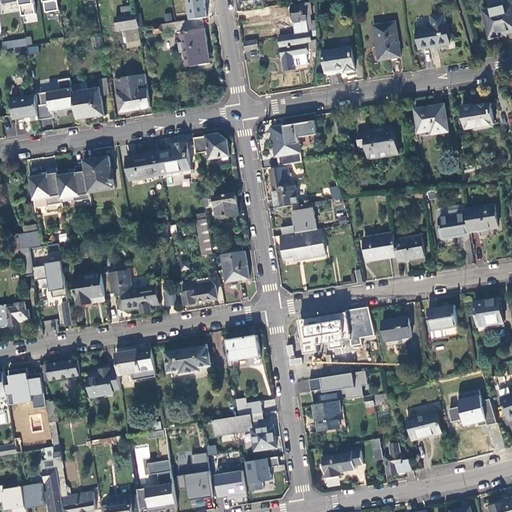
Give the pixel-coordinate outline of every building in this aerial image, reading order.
[(206,0),(186,0),(190,20),(209,17),(206,0)] [(294,23),(296,34),(309,32),(317,31),(316,21),(311,21),(311,14),(312,14),(310,2),(291,5),(292,6),(287,7),(290,24),(294,23)] [(511,4),(484,10),(491,37),(511,32),(511,4)] [(121,7),(123,16),(136,14),(135,5),(121,7)] [(269,13),(269,7),(257,9),(258,16),(269,13)] [(258,16),(257,9),(242,12),(244,18),(258,16)] [(421,49),(451,44),(448,24),(448,25),(446,13),(432,15),(434,27),(418,29),(421,49)] [(116,17),(118,32),(122,31),(139,28),(136,14),(123,16),(116,17)] [(205,25),(204,18),(197,19),(198,26),(205,25)] [(181,42),(179,43),(181,52),(188,51),(190,67),(209,64),(206,39),(207,38),(205,25),(198,26),(197,19),(190,20),(176,22),(177,30),(179,30),(181,42)] [(154,34),(177,30),(176,22),(153,26),(154,34)] [(401,56),(395,22),(374,26),(377,47),(380,46),(382,60),(401,56)] [(46,39),(64,36),(63,27),(61,28),(61,27),(44,30),(46,39)] [(128,49),(142,47),(139,28),(122,31),(125,43),(127,43),(128,49)] [(296,34),(278,36),(285,71),(297,69),(297,66),(295,56),(308,54),(309,54),(309,49),(316,48),(317,40),(310,41),(309,32),(296,34)] [(101,47),(99,37),(91,38),(93,48),(101,47)] [(0,43),(0,50),(28,46),(27,39),(0,43)] [(259,49),(258,40),(245,42),(246,51),(259,49)] [(352,47),(324,52),(327,73),(343,70),(344,73),(356,71),(352,47)] [(295,56),(297,66),(307,64),(309,62),(308,54),(295,56)] [(122,112),(151,107),(146,75),(117,80),(122,112)] [(88,90),(73,92),(74,101),(77,119),(105,115),(102,96),(111,94),(109,78),(99,80),(100,88),(88,90)] [(88,90),(86,82),(72,84),(73,92),(88,90)] [(29,117),(39,115),(36,95),(12,99),(15,119),(29,117)] [(52,123),(77,119),(74,101),(49,105),(52,123)] [(491,103),(463,108),(467,129),(476,128),(476,131),(489,129),(489,125),(495,124),(491,103)] [(445,105),(416,110),(419,132),(436,130),(437,134),(449,132),(445,105)] [(274,128),(280,166),(303,162),(297,125),(274,128)] [(399,153),(395,127),(365,131),(365,132),(357,134),(361,156),(369,155),(369,158),(399,153)] [(220,134),(194,138),(197,154),(209,152),(210,159),(230,155),(228,140),(220,134)] [(178,148),(158,151),(162,174),(191,170),(187,142),(177,143),(178,148)] [(131,180),(162,174),(158,151),(127,156),(131,180)] [(115,188),(110,157),(85,161),(85,165),(89,191),(89,192),(115,188)] [(70,169),(58,171),(62,199),(74,197),(75,201),(91,199),(89,192),(89,191),(85,165),(76,166),(77,173),(71,174),(70,169)] [(270,170),(277,208),(295,205),(300,205),(296,185),(292,186),(288,167),(270,170)] [(42,173),(30,175),(34,200),(47,198),(48,205),(63,203),(62,199),(58,171),(57,168),(48,169),(48,174),(43,175),(42,173)] [(321,188),(323,201),(343,198),(335,175),(326,178),(328,187),(321,188)] [(236,193),(205,198),(206,209),(217,207),(219,217),(240,214),(236,193)] [(282,227),(283,235),(308,231),(318,229),(314,207),(313,202),(300,205),(295,205),(297,218),(294,218),(295,225),(282,227)] [(495,205),(466,210),(470,232),(499,228),(495,205)] [(454,235),(470,232),(466,210),(440,214),(444,239),(454,237),(454,235)] [(203,254),(213,253),(207,219),(197,221),(203,254)] [(23,232),(37,230),(36,224),(22,227),(23,232)] [(326,255),(322,228),(318,229),(308,231),(312,257),(326,255)] [(285,258),(301,255),(302,259),(312,257),(308,231),(283,235),(280,235),(285,258)] [(39,232),(20,235),(22,250),(30,248),(42,247),(40,233),(39,232)] [(381,260),(398,257),(395,240),(394,233),(365,238),(368,259),(381,257),(381,260)] [(19,234),(11,236),(13,251),(22,250),(20,235),(19,234)] [(422,235),(395,240),(398,257),(399,262),(426,257),(422,235)] [(33,265),(63,261),(60,243),(42,247),(30,248),(33,265)] [(222,247),(223,254),(244,251),(243,243),(222,247)] [(26,276),(34,274),(33,265),(30,248),(22,250),(13,251),(0,253),(0,260),(13,258),(13,257),(23,256),(26,276)] [(251,279),(246,251),(244,251),(223,254),(228,282),(251,279)] [(34,274),(64,270),(63,261),(33,265),(34,274)] [(129,270),(102,274),(106,295),(119,293),(120,300),(119,300),(121,310),(141,307),(143,313),(152,312),(151,305),(159,304),(157,286),(133,289),(129,270)] [(92,299),(106,297),(106,295),(102,274),(74,278),(79,305),(93,303),(92,299)] [(161,283),(164,306),(176,305),(173,282),(161,283)] [(183,284),(186,305),(198,303),(197,301),(218,298),(216,287),(213,282),(195,285),(194,282),(183,284)] [(499,298),(475,302),(479,330),(494,327),(494,325),(503,323),(499,298)] [(7,304),(0,305),(0,327),(8,327),(7,325),(10,324),(11,326),(21,324),(20,322),(31,320),(29,310),(27,310),(25,301),(18,302),(18,303),(16,304),(16,307),(8,308),(7,304)] [(65,326),(73,325),(69,302),(62,304),(65,326)] [(456,305),(429,310),(433,338),(444,336),(443,329),(459,326),(456,305)] [(42,308),(45,329),(53,328),(51,317),(49,318),(48,307),(42,308)] [(371,322),(368,307),(356,309),(358,325),(371,322)] [(409,318),(383,322),(387,346),(405,344),(404,337),(412,336),(409,318)] [(304,333),(307,349),(326,346),(323,327),(313,329),(311,321),(298,323),(300,333),(304,333)] [(258,335),(227,340),(231,360),(261,355),(258,335)] [(208,346),(191,349),(194,372),(200,371),(199,368),(211,366),(208,346)] [(182,374),(194,372),(191,349),(167,353),(170,372),(181,371),(182,374)] [(117,354),(121,375),(141,372),(141,371),(146,370),(145,362),(140,363),(138,351),(117,354)] [(51,380),(81,375),(78,360),(48,364),(51,380)] [(114,391),(121,389),(118,370),(110,371),(110,365),(99,367),(101,375),(89,377),(92,396),(114,393),(114,391)] [(36,405),(47,403),(47,402),(41,367),(32,368),(32,367),(4,372),(7,392),(33,388),(36,405)] [(0,398),(8,397),(7,392),(4,372),(0,372),(0,398)] [(323,390),(342,388),(360,385),(359,376),(355,377),(355,375),(321,380),(323,390)] [(511,417),(511,392),(511,393),(508,384),(498,388),(509,418),(511,417)] [(342,388),(344,400),(362,397),(360,385),(342,388)] [(375,404),(392,400),(389,392),(374,395),(375,404)] [(374,406),(376,406),(375,404),(374,395),(365,397),(367,408),(374,406)] [(463,402),(464,407),(482,402),(481,397),(463,402)] [(247,398),(237,400),(239,416),(258,413),(261,413),(259,403),(248,405),(247,398)] [(341,411),(340,400),(314,405),(316,418),(319,418),(321,431),(341,428),(342,431),(347,430),(343,411),(341,411)] [(56,401),(47,402),(47,403),(50,422),(59,421),(56,401)] [(487,421),(482,402),(464,407),(453,410),(458,429),(487,421)] [(437,410),(408,417),(414,439),(442,432),(437,410)] [(260,421),(258,413),(239,416),(241,429),(252,428),(256,451),(277,448),(273,419),(260,421)] [(233,431),(241,429),(239,416),(214,421),(217,437),(234,434),(233,431)] [(164,431),(148,433),(149,440),(165,437),(164,431)] [(210,435),(204,436),(206,448),(212,447),(210,435)] [(123,442),(122,436),(91,441),(92,448),(123,442)] [(21,438),(15,438),(16,445),(17,453),(23,452),(21,438)] [(376,460),(384,459),(381,438),(372,439),(376,460)] [(389,475),(413,471),(410,459),(402,460),(399,442),(390,444),(392,455),(386,456),(389,475)] [(0,447),(0,455),(17,453),(16,445),(0,447)] [(61,445),(54,447),(55,453),(56,459),(57,469),(64,468),(65,468),(61,445)] [(362,450),(322,457),(326,479),(341,476),(341,472),(356,470),(355,466),(364,464),(362,450)] [(64,511),(62,497),(57,469),(56,459),(48,460),(42,461),(46,481),(48,481),(50,490),(44,491),(45,502),(49,501),(50,511),(64,511)] [(247,491),(263,490),(263,480),(270,480),(269,459),(245,460),(247,491)] [(161,486),(137,490),(138,496),(140,509),(150,507),(151,511),(152,511),(170,509),(169,504),(177,502),(171,460),(149,464),(150,475),(159,474),(161,486)] [(68,496),(64,468),(57,469),(62,497),(68,496)] [(213,474),(216,497),(245,494),(242,470),(213,474)] [(204,478),(181,481),(185,501),(208,497),(204,478)] [(27,511),(26,508),(46,505),(45,502),(44,491),(43,484),(4,490),(3,486),(0,486),(0,502),(0,503),(0,501),(5,501),(6,510),(15,508),(15,511),(27,511)] [(68,496),(62,497),(64,511),(89,511),(97,510),(94,492),(82,494),(82,495),(78,496),(78,494),(68,496)] [(108,505),(102,506),(102,511),(140,511),(138,496),(132,497),(132,494),(109,498),(110,507),(108,508),(108,505)] [(511,511),(511,497),(507,499),(508,501),(490,506),(491,511),(511,511)]
